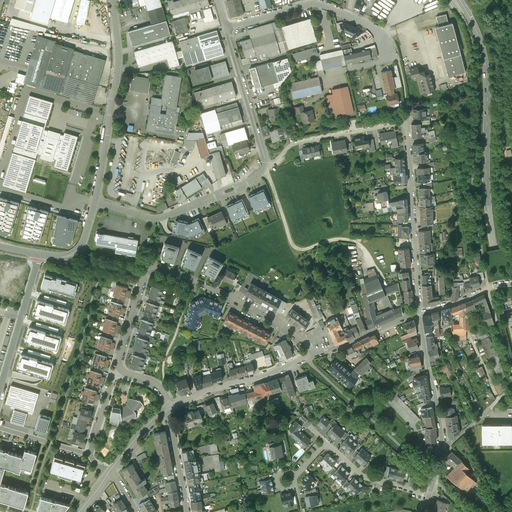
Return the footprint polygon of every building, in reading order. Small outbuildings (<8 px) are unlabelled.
[(16,0),(15,7),(32,12),(30,18),(48,23),(54,0),(16,0)] [(80,0),(75,24),(84,26),(88,0),(80,0)] [(179,0),(168,3),(171,15),(188,10),(189,13),(201,10),(200,7),(209,4),(207,0),(179,0)] [(239,0),(228,0),(226,1),(231,17),(243,14),(239,0)] [(269,0),(259,0),(262,9),(271,6),(269,0)] [(356,0),(354,6),(361,9),(364,0),(356,0)] [(160,1),(146,5),(147,10),(151,24),(166,20),(162,6),(160,1)] [(210,8),(203,10),(206,22),(214,20),(210,8)] [(452,23),(448,24),(446,14),(436,17),(438,26),(434,27),(448,77),(465,72),(452,23)] [(184,18),(173,21),(177,34),(188,31),(184,18)] [(309,18),(281,26),(288,49),(316,40),(309,18)] [(29,24),(11,19),(9,25),(20,28),(27,29),(29,24)] [(151,24),(128,31),(132,46),(170,35),(166,20),(151,24)] [(271,23),(248,30),(250,38),(255,55),(264,52),(265,57),(280,53),(284,51),(282,42),(281,36),(279,30),(279,29),(277,21),(271,23)] [(354,27),(348,24),(348,25),(345,23),(342,24),(340,24),(341,31),(346,30),(346,31),(346,32),(350,33),(351,33),(353,37),(360,33),(357,29),(354,27)] [(46,29),(29,24),(27,29),(45,33),(46,29)] [(216,30),(179,41),(186,65),(224,54),(216,30)] [(38,37),(24,83),(59,93),(64,77),(47,72),(55,44),(56,42),(54,41),(38,37)] [(250,38),(240,41),(245,58),(255,55),(250,38)] [(172,40),(134,52),(138,67),(166,58),(169,67),(180,66),(172,40)] [(350,43),(341,46),(342,50),(343,54),(352,52),(350,43)] [(55,44),(47,72),(64,77),(64,75),(97,85),(104,60),(72,50),(72,49),(55,44)] [(375,46),(368,48),(371,58),(377,57),(375,46)] [(315,47),(292,54),(296,65),(301,63),(300,60),(310,57),(310,55),(316,54),(317,53),(315,47)] [(352,52),(343,54),(345,64),(371,58),(368,48),(352,52)] [(332,57),(326,58),(324,54),(320,55),(321,60),(314,61),(316,71),(345,64),(343,54),(342,50),(331,52),(332,57)] [(225,61),(208,66),(211,79),(229,74),(225,61)] [(272,61),(249,68),(252,78),(250,79),(252,85),(253,85),(255,88),(278,81),(272,61)] [(401,86),(396,64),(394,65),(396,76),(392,77),(395,88),(401,86)] [(430,74),(425,75),(423,71),(418,72),(417,67),(409,69),(412,79),(419,77),(424,94),(434,91),(430,74)] [(391,70),(380,72),(385,90),(387,90),(393,88),(395,88),(392,77),(391,70)] [(181,77),(166,74),(162,99),(152,97),(146,130),(174,135),(175,133),(184,134),(185,126),(176,125),(178,113),(175,112),(181,77)] [(97,85),(64,75),(64,77),(59,93),(91,103),(97,85)] [(151,78),(136,76),(135,77),(131,76),(129,90),(148,93),(151,78)] [(318,76),(289,83),(292,99),(322,92),(318,76)] [(232,81),(194,92),(198,107),(236,96),(232,81)] [(332,94),(325,96),(331,118),(353,113),(347,86),(331,90),(332,94)] [(388,96),(386,96),(388,105),(398,102),(396,94),(394,94),(388,96)] [(38,158),(53,162),(52,166),(69,171),(80,136),(62,131),(61,133),(47,129),(54,103),(30,96),(3,186),(28,194),(38,158)] [(236,102),(200,113),(206,134),(243,123),(241,119),(238,107),(236,102)] [(302,106),(294,107),(296,114),(300,113),(304,112),(302,106)] [(273,108),(268,110),(270,118),(274,117),(275,120),(281,118),(279,108),(278,107),(273,108)] [(424,109),(418,110),(418,109),(416,109),(416,110),(413,110),(413,118),(421,117),(424,117),(424,116),(425,115),(425,111),(424,111),(424,109)] [(304,112),(300,113),(303,123),(314,121),(311,110),(304,112)] [(0,157),(1,158),(10,115),(6,114),(0,138),(0,157)] [(286,126),(277,128),(280,140),(287,138),(287,130),(286,126)] [(244,127),(220,134),(223,146),(234,143),(246,140),(248,139),(244,127)] [(269,131),(263,133),(264,136),(270,134),(272,142),(280,140),(277,128),(269,131)] [(433,130),(427,132),(428,135),(427,135),(428,139),(435,137),(433,130)] [(395,131),(379,134),(380,144),(387,143),(386,141),(387,141),(387,139),(391,138),(392,145),(397,143),(395,131)] [(208,149),(203,132),(188,132),(185,141),(195,141),(200,158),(209,156),(208,149)] [(364,137),(353,138),(355,146),(363,145),(363,149),(370,148),(368,140),(364,140),(364,137)] [(246,140),(234,143),(236,151),(237,151),(239,157),(246,155),(245,152),(248,151),(246,145),(247,144),(246,140)] [(345,140),(331,143),(333,153),(347,151),(345,144),(345,140)] [(180,153),(189,156),(195,141),(185,141),(180,153)] [(423,144),(412,145),(413,153),(423,153),(423,144)] [(221,145),(208,149),(209,156),(216,178),(226,175),(222,160),(225,159),(221,145)] [(317,145),(310,147),(312,156),(319,155),(318,151),(317,145)] [(310,147),(302,148),(304,155),(304,158),(312,156),(310,147)] [(176,163),(179,151),(173,150),(170,162),(176,163)] [(423,153),(413,153),(413,162),(422,161),(423,161),(423,160),(427,160),(426,153),(423,153)] [(403,157),(394,158),(395,166),(404,166),(403,157)] [(203,174),(195,178),(201,188),(203,187),(204,189),(211,185),(207,178),(206,179),(203,174)] [(195,178),(180,187),(186,197),(201,188),(195,178)] [(180,187),(176,189),(175,193),(174,193),(180,203),(185,200),(186,197),(180,187)] [(425,188),(418,189),(419,197),(429,196),(429,191),(429,188),(425,188)] [(263,191),(257,193),(254,194),(255,194),(249,197),(254,208),(258,206),(258,205),(264,203),(264,204),(268,202),(263,191)] [(380,193),(374,194),(375,198),(377,197),(377,198),(375,199),(375,201),(382,200),(388,199),(386,192),(380,193)] [(429,196),(419,197),(420,206),(430,206),(430,196),(429,196)] [(7,199),(0,197),(0,232),(7,235),(8,232),(10,233),(19,203),(7,199)] [(406,199),(399,200),(395,201),(388,203),(388,202),(382,203),(377,204),(378,209),(386,206),(393,205),(395,204),(401,203),(401,206),(407,206),(406,199)] [(246,212),(241,200),(235,203),(233,204),(227,207),(232,218),(236,216),(236,215),(242,212),(242,214),(246,212)] [(407,206),(401,206),(401,203),(395,204),(393,205),(393,208),(397,207),(397,212),(402,211),(403,213),(407,213),(407,206)] [(36,208),(28,206),(21,238),(30,240),(30,238),(39,242),(48,211),(36,208)] [(420,206),(419,206),(421,224),(433,223),(432,206),(430,206),(420,206)] [(221,211),(213,214),(214,215),(208,218),(208,217),(207,217),(208,220),(210,223),(208,224),(210,227),(211,230),(211,229),(211,228),(214,227),(216,227),(215,226),(221,223),(222,225),(226,223),(224,218),(221,211)] [(65,217),(57,215),(52,242),(56,242),(56,244),(65,246),(66,242),(71,243),(77,220),(65,217)] [(205,232),(199,218),(192,221),(192,222),(189,223),(187,223),(187,222),(179,220),(178,221),(175,220),(175,223),(174,223),(173,230),(178,232),(178,233),(190,236),(194,234),(194,235),(200,233),(201,234),(205,232)] [(401,227),(401,225),(393,225),(392,227),(398,227),(397,233),(392,233),(392,236),(401,236),(401,227)] [(138,240),(103,234),(103,233),(101,232),(101,231),(99,230),(98,230),(97,231),(96,232),(96,233),(95,240),(97,240),(96,244),(116,248),(115,253),(135,256),(138,240)] [(428,230),(418,231),(419,244),(429,243),(431,243),(430,230),(428,230)] [(179,248),(164,243),(160,256),(162,256),(161,259),(174,263),(179,248)] [(429,243),(419,244),(419,254),(430,253),(429,248),(429,243)] [(408,248),(398,249),(400,266),(410,265),(408,248)] [(201,255),(187,249),(182,261),(183,261),(182,264),(195,270),(201,255)] [(430,253),(419,254),(420,264),(434,264),(433,253),(430,253)] [(215,278),(223,264),(209,257),(201,271),(215,278)] [(374,269),(365,271),(368,278),(363,279),(364,284),(378,278),(374,269)] [(235,275),(227,270),(222,279),(225,281),(226,280),(232,284),(235,278),(234,278),(235,275)] [(408,272),(402,273),(403,291),(410,290),(409,279),(408,272)] [(428,273),(424,273),(424,275),(421,275),(421,285),(431,284),(430,277),(434,277),(434,273),(428,273)] [(52,276),(45,274),(41,287),(47,289),(47,288),(73,296),(77,283),(56,276),(56,278),(52,277),(52,276)] [(477,276),(469,277),(470,282),(471,287),(479,286),(478,280),(477,276)] [(378,278),(364,284),(366,294),(368,302),(373,301),(387,295),(393,293),(391,286),(382,289),(378,278)] [(456,279),(456,280),(453,280),(452,280),(452,287),(458,287),(458,285),(463,285),(463,282),(459,282),(459,280),(459,279),(456,279)] [(266,292),(250,283),(247,289),(245,294),(244,294),(260,302),(266,292)] [(398,283),(391,286),(393,293),(395,292),(399,290),(398,283)] [(122,286),(116,284),(114,288),(114,290),(129,294),(130,291),(126,290),(127,287),(122,286)] [(431,284),(421,285),(423,304),(425,306),(439,302),(439,296),(432,298),(431,284)] [(158,287),(151,285),(150,287),(151,287),(150,291),(161,294),(163,289),(158,287)] [(114,290),(112,289),(111,291),(109,296),(110,296),(113,297),(114,296),(119,297),(124,299),(124,296),(128,297),(129,294),(114,290)] [(410,290),(403,291),(404,303),(412,302),(412,290),(410,290)] [(161,294),(150,291),(149,295),(148,294),(147,296),(155,299),(160,300),(161,294)] [(281,300),(266,292),(260,302),(275,311),(281,300)] [(367,319),(365,320),(369,329),(374,327),(371,320),(369,310),(370,309),(368,302),(366,294),(362,294),(367,319)] [(484,294),(473,300),(474,305),(482,301),(485,307),(483,308),(485,313),(490,312),(484,294)] [(311,296),(306,298),(313,314),(318,312),(311,296)] [(203,297),(202,298),(201,297),(199,299),(198,300),(197,299),(195,300),(195,301),(194,301),(191,302),(191,303),(190,304),(189,306),(190,306),(188,310),(187,313),(187,315),(186,315),(185,318),(186,318),(185,320),(184,323),(184,324),(188,325),(187,325),(193,327),(193,326),(196,327),(197,327),(197,325),(198,326),(199,323),(198,323),(199,320),(197,320),(198,317),(199,317),(200,317),(199,317),(200,315),(198,313),(205,309),(206,311),(208,312),(208,313),(208,312),(209,312),(212,312),(211,314),(213,315),(213,316),(216,317),(216,316),(218,316),(219,315),(222,304),(222,303),(219,302),(219,303),(217,302),(215,301),(214,301),(213,301),(213,300),(210,299),(210,300),(205,298),(205,297),(203,297)] [(53,305),(37,300),(33,314),(65,323),(68,315),(66,315),(68,309),(58,306),(57,308),(53,306),(53,305)] [(281,300),(275,311),(281,314),(287,303),(281,300)] [(473,300),(466,303),(465,315),(471,313),(475,311),(474,305),(473,300)] [(117,303),(111,301),(109,305),(109,307),(124,311),(125,308),(121,307),(122,305),(117,303)] [(153,304),(146,302),(145,304),(146,305),(145,308),(156,312),(158,306),(153,304)] [(459,305),(450,309),(451,317),(454,316),(454,313),(459,311),(459,305)] [(398,307),(393,309),(392,306),(390,307),(391,309),(392,310),(392,311),(394,318),(402,315),(401,306),(398,307)] [(124,311),(109,307),(108,309),(107,313),(114,315),(119,316),(119,313),(123,314),(124,311)] [(156,312),(145,308),(144,312),(143,312),(142,314),(149,316),(155,317),(156,312)] [(208,312),(206,311),(205,309),(198,313),(200,315),(199,317),(200,317),(199,317),(198,317),(197,320),(199,320),(198,323),(199,323),(198,326),(197,325),(197,327),(196,327),(195,332),(211,336),(213,331),(216,332),(220,321),(222,316),(219,315),(218,316),(216,316),(216,317),(213,316),(213,315),(211,314),(212,312),(209,312),(208,312),(208,313),(208,312)] [(391,309),(375,316),(373,309),(370,309),(369,310),(371,320),(374,327),(394,318),(392,311),(392,310),(391,309)] [(450,309),(441,311),(443,318),(451,317),(450,309)] [(301,316),(292,310),(286,318),(291,321),(291,322),(295,324),(301,316)] [(237,315),(235,314),(234,314),(231,312),(231,313),(228,312),(223,322),(227,324),(227,325),(231,328),(232,328),(233,327),(237,329),(243,319),(240,318),(240,317),(237,316),(237,315)] [(318,312),(313,314),(316,322),(318,321),(322,319),(320,317),(318,312)] [(438,312),(431,314),(431,315),(432,323),(433,323),(434,324),(434,326),(434,327),(438,326),(437,323),(438,322),(437,319),(438,319),(438,317),(439,317),(438,312)] [(485,313),(478,316),(481,325),(485,324),(493,321),(490,312),(485,313)] [(431,315),(422,317),(425,331),(429,331),(428,324),(432,323),(431,315)] [(309,321),(301,316),(295,324),(298,327),(303,330),(309,321)] [(468,317),(465,317),(465,316),(459,316),(459,324),(460,330),(465,330),(470,329),(468,317)] [(337,329),(341,328),(337,318),(335,320),(333,317),(329,320),(331,323),(327,325),(326,325),(334,345),(347,340),(344,334),(339,336),(337,329)] [(347,329),(342,317),(337,318),(341,328),(343,331),(347,329)] [(364,327),(360,317),(355,319),(358,325),(360,329),(364,327)] [(451,317),(443,318),(444,323),(442,324),(442,328),(447,327),(447,324),(451,323),(453,323),(451,317)] [(112,320),(105,318),(104,322),(104,324),(118,329),(119,325),(116,324),(117,322),(112,320)] [(358,325),(355,319),(355,318),(350,319),(354,327),(350,329),(352,332),(354,336),(366,331),(364,327),(360,329),(358,325)] [(251,322),(249,321),(248,321),(245,320),(243,319),(237,329),(241,331),(241,333),(246,336),(247,334),(251,336),(256,326),(254,325),(254,324),(251,323),(251,322)] [(148,322),(141,320),(140,322),(141,322),(140,326),(151,329),(153,323),(148,322)] [(413,320),(404,324),(407,332),(409,331),(409,333),(413,332),(412,330),(416,329),(414,320),(413,320)] [(227,324),(223,322),(220,321),(216,332),(219,333),(221,329),(229,333),(231,328),(227,325),(227,324)] [(118,329),(104,324),(103,326),(102,330),(108,332),(113,333),(114,331),(118,332),(118,329)] [(151,329),(140,326),(139,329),(138,329),(137,331),(144,333),(150,335),(151,329)] [(259,327),(256,326),(251,336),(255,338),(255,340),(260,343),(261,341),(265,344),(271,333),(268,332),(265,330),(262,328),(262,329),(259,327)] [(315,328),(306,332),(309,337),(323,331),(321,328),(320,326),(315,328)] [(45,332),(29,327),(24,341),(57,350),(59,342),(58,342),(60,336),(50,333),(49,335),(45,333),(45,332)] [(347,329),(343,331),(344,334),(347,340),(354,336),(352,332),(350,329),(348,330),(348,329),(347,329)] [(409,333),(403,335),(402,332),(399,333),(401,339),(410,337),(417,335),(416,329),(412,330),(413,332),(409,333)] [(460,330),(453,331),(452,330),(454,335),(454,337),(456,341),(466,341),(465,330),(460,330)] [(483,330),(475,334),(479,342),(487,338),(483,330)] [(107,338),(100,336),(99,339),(99,341),(113,346),(114,343),(111,342),(112,339),(107,338)] [(434,343),(432,336),(431,336),(425,336),(428,349),(432,348),(437,347),(436,343),(434,343)] [(143,339),(135,337),(135,339),(136,339),(135,343),(146,346),(148,340),(143,339)] [(368,337),(361,340),(363,345),(364,344),(366,347),(372,344),(368,337)] [(487,338),(479,342),(484,351),(493,346),(488,337),(487,338)] [(411,340),(406,341),(406,342),(410,351),(418,348),(417,343),(418,342),(417,338),(411,340)] [(286,340),(275,345),(276,349),(275,349),(278,356),(279,355),(281,359),(284,358),(292,354),(290,351),(291,351),(290,348),(289,345),(288,346),(287,343),(286,340)] [(361,340),(352,345),(353,346),(355,350),(357,354),(358,355),(360,354),(358,350),(359,350),(358,348),(363,345),(361,340)] [(113,346),(99,341),(98,343),(97,347),(103,349),(108,351),(109,348),(112,349),(113,346)] [(484,351),(479,342),(475,344),(480,354),(484,352),(484,351)] [(146,346),(135,343),(134,347),(133,346),(132,348),(139,350),(144,352),(146,346)] [(353,346),(345,350),(348,358),(357,354),(355,350),(353,346)] [(497,355),(493,346),(484,351),(484,352),(489,360),(497,355)] [(261,350),(251,354),(253,359),(263,355),(261,350)] [(102,355),(95,353),(94,357),(93,359),(108,363),(109,360),(106,359),(107,356),(102,355)] [(225,364),(223,353),(217,354),(217,357),(217,358),(220,358),(222,364),(225,364)] [(37,359),(21,354),(16,368),(49,377),(52,369),(51,369),(52,363),(42,360),(41,362),(37,360),(37,359)] [(139,357),(132,355),(132,357),(133,357),(131,361),(143,364),(145,358),(139,357)] [(505,376),(497,355),(489,360),(499,379),(505,376)] [(366,358),(354,369),(360,374),(369,366),(368,364),(370,362),(366,358)] [(108,363),(93,359),(93,361),(92,364),(95,365),(103,368),(104,365),(107,366),(108,363)] [(251,363),(250,360),(249,359),(243,361),(244,365),(247,374),(254,372),(252,363),(251,363)] [(343,366),(336,359),(333,362),(332,362),(331,363),(331,365),(328,368),(349,387),(351,384),(352,383),(353,383),(354,382),(354,381),(359,376),(360,374),(354,369),(351,372),(346,368),(344,365),(343,366)] [(415,361),(409,362),(410,370),(421,368),(420,365),(420,362),(419,360),(415,361)] [(143,364),(131,361),(130,364),(129,364),(129,366),(136,368),(141,370),(143,364)] [(233,368),(232,362),(227,363),(231,378),(239,376),(236,368),(233,368)] [(244,365),(236,368),(239,376),(247,374),(244,365)] [(454,378),(447,365),(439,368),(440,371),(445,370),(450,380),(454,378)] [(219,367),(217,368),(216,369),(216,371),(215,372),(210,373),(211,375),(212,382),(217,381),(218,380),(220,379),(221,380),(222,380),(223,378),(223,377),(221,376),(220,372),(221,371),(221,368),(219,367)] [(96,372),(90,370),(89,374),(88,376),(103,380),(104,377),(101,376),(101,374),(96,372)] [(201,374),(192,377),(197,389),(203,387),(201,378),(201,374)] [(211,375),(207,377),(201,378),(203,387),(213,384),(212,382),(211,375)] [(292,387),(288,375),(285,376),(287,381),(286,382),(287,385),(281,387),(282,390),(292,387)] [(417,376),(416,377),(416,378),(413,379),(413,380),(414,387),(415,386),(420,384),(427,383),(426,379),(425,375),(417,376)] [(103,380),(88,376),(88,378),(87,382),(93,384),(98,385),(99,383),(102,383),(103,380)] [(285,376),(277,379),(281,387),(287,385),(286,382),(287,381),(285,376)] [(305,376),(295,379),(299,391),(309,387),(310,388),(314,387),(312,380),(308,382),(305,376)] [(359,376),(354,381),(354,382),(353,383),(352,383),(351,384),(355,388),(362,380),(359,376)] [(185,378),(176,382),(181,395),(190,391),(187,384),(185,378)] [(277,379),(268,382),(271,392),(282,389),(281,387),(277,379)] [(383,379),(378,384),(382,388),(387,382),(383,379)] [(264,383),(253,386),(255,392),(257,401),(259,405),(261,404),(260,403),(262,402),(260,395),(269,393),(267,387),(265,387),(264,383)] [(427,383),(420,384),(415,386),(416,388),(420,387),(420,392),(421,393),(429,391),(427,383)] [(501,383),(494,386),(499,394),(504,390),(501,383)] [(39,393),(11,385),(5,403),(33,412),(39,393)] [(91,389),(85,387),(84,391),(83,393),(98,398),(99,394),(96,393),(96,391),(91,389)] [(292,387),(282,390),(284,393),(287,392),(289,395),(295,393),(292,387)] [(449,388),(444,389),(444,387),(439,388),(441,398),(446,397),(446,396),(451,395),(449,387),(449,388)] [(238,388),(230,389),(231,395),(229,396),(232,406),(241,404),(246,402),(244,394),(239,395),(238,390),(238,388)] [(400,399),(391,390),(388,394),(397,403),(400,399)] [(55,402),(57,393),(52,391),(49,400),(55,402)] [(421,393),(418,393),(419,398),(423,397),(424,402),(430,400),(428,392),(429,392),(429,391),(421,393)] [(255,392),(245,394),(246,400),(252,399),(252,402),(257,401),(255,392)] [(98,398),(83,393),(83,395),(81,399),(88,401),(93,402),(94,400),(97,401),(98,398)] [(219,398),(221,404),(223,412),(233,409),(232,406),(229,396),(219,398)] [(278,398),(275,399),(273,396),(272,396),(273,399),(270,400),(272,408),(276,407),(277,410),(278,409),(281,409),(278,398)] [(126,406),(125,407),(124,407),(123,408),(123,409),(121,410),(120,410),(120,408),(112,407),(110,417),(109,424),(117,426),(117,428),(119,420),(121,420),(121,422),(136,416),(136,419),(135,420),(135,421),(136,419),(135,412),(142,404),(144,407),(140,400),(129,398),(129,399),(128,401),(128,403),(127,403),(127,405),(126,405),(126,406)] [(402,401),(400,399),(397,403),(416,423),(419,419),(402,401)] [(212,403),(205,405),(208,414),(216,411),(212,403)] [(89,408),(82,406),(80,410),(79,410),(77,417),(78,417),(76,424),(80,425),(81,422),(87,424),(88,420),(89,421),(92,411),(88,410),(89,408)] [(424,416),(433,415),(432,407),(421,409),(422,416),(424,416)] [(27,412),(14,408),(10,421),(24,424),(27,412)] [(198,410),(193,412),(192,411),(187,413),(188,414),(184,416),(185,418),(184,419),(186,422),(188,425),(190,424),(191,427),(197,425),(196,422),(202,420),(200,414),(199,410),(198,410)] [(51,417),(39,414),(35,429),(36,430),(36,431),(40,432),(40,431),(46,433),(51,417)] [(424,416),(421,417),(422,421),(423,422),(425,422),(426,426),(427,428),(435,426),(433,415),(424,416)] [(456,415),(444,417),(448,438),(455,437),(454,434),(459,433),(456,415)] [(329,421),(323,416),(317,423),(322,429),(328,423),(329,421)] [(302,427),(296,421),(290,427),(292,436),(296,440),(302,433),(299,430),(302,427)] [(80,425),(76,424),(74,431),(73,430),(71,437),(72,438),(71,442),(78,444),(78,442),(82,444),(85,434),(84,433),(85,430),(79,428),(80,425)] [(332,427),(327,432),(330,435),(330,436),(331,437),(340,428),(335,424),(332,427)] [(482,425),(482,443),(488,443),(488,441),(490,441),(490,443),(503,442),(503,441),(504,441),(504,442),(511,442),(510,425),(502,425),(502,426),(497,426),(497,425),(494,425),(494,426),(490,426),(490,425),(482,425)] [(427,428),(425,428),(425,442),(435,442),(435,426),(427,428)] [(340,428),(331,437),(332,438),(333,437),(336,441),(340,436),(344,432),(340,428)] [(173,471),(165,431),(153,433),(161,473),(167,472),(173,471)] [(296,440),(295,441),(303,447),(303,448),(307,443),(310,440),(302,433),(296,440)] [(345,440),(340,445),(341,446),(343,448),(344,448),(345,449),(353,440),(348,436),(345,440)] [(353,440),(345,449),(346,450),(345,450),(348,452),(349,453),(354,448),(357,444),(353,440)] [(218,452),(217,443),(209,444),(210,453),(218,452)] [(281,444),(269,446),(271,458),(283,455),(281,444)] [(193,448),(182,450),(184,460),(194,458),(193,448)] [(358,452),(354,457),(357,460),(356,460),(358,461),(366,452),(362,448),(358,452)] [(0,500),(24,507),(28,492),(18,489),(18,488),(16,488),(15,488),(15,487),(13,487),(12,487),(12,486),(10,486),(9,486),(8,486),(8,485),(5,484),(5,485),(0,483),(5,467),(14,470),(20,472),(21,467),(31,470),(36,452),(25,449),(23,456),(19,455),(20,454),(17,453),(17,454),(15,453),(13,452),(13,453),(11,452),(12,452),(9,451),(9,452),(8,451),(5,450),(0,449),(0,500)] [(461,461),(451,451),(445,458),(454,468),(455,468),(461,461)] [(144,452),(136,457),(139,462),(147,458),(144,452)] [(366,452),(358,461),(359,462),(362,465),(367,460),(370,456),(366,452)] [(323,458),(319,462),(324,466),(332,457),(331,456),(327,453),(323,458)] [(218,454),(212,455),(215,472),(221,470),(218,454)] [(62,458),(54,456),(50,470),(58,473),(58,475),(71,479),(72,477),(81,479),(85,465),(77,462),(76,465),(73,464),(74,462),(65,459),(64,461),(62,461),(62,458)] [(332,457),(324,466),(328,470),(332,466),(336,461),(333,458),(332,457)] [(194,458),(184,460),(187,477),(186,477),(187,477),(199,474),(198,471),(196,458),(194,458)] [(461,461),(455,468),(454,468),(446,476),(454,483),(455,483),(462,489),(471,478),(464,471),(468,468),(461,461)] [(141,480),(132,464),(122,470),(137,497),(148,492),(143,483),(146,481),(145,478),(141,480)] [(342,466),(341,465),(336,470),(332,474),(337,478),(345,469),(344,468),(342,466)] [(396,469),(387,466),(385,472),(384,476),(393,478),(396,469)] [(345,469),(337,478),(341,482),(345,478),(349,473),(348,472),(346,470),(345,469)] [(405,471),(396,469),(393,478),(402,481),(405,471)] [(199,474),(187,477),(188,484),(199,482),(207,481),(206,473),(199,474)] [(312,478),(308,474),(302,481),(312,483),(314,480),(315,480),(312,478)] [(349,483),(346,486),(350,490),(358,482),(357,481),(357,480),(355,478),(355,479),(354,478),(349,483)] [(265,480),(259,482),(260,488),(272,485),(272,484),(271,481),(271,479),(269,480),(265,480)] [(168,483),(165,484),(166,488),(167,491),(176,489),(175,481),(168,483)] [(312,483),(302,481),(304,489),(312,488),(312,483)] [(199,482),(188,484),(189,491),(199,490),(200,490),(199,482)] [(359,483),(358,482),(350,490),(354,495),(359,490),(367,492),(368,487),(363,486),(361,485),(362,484),(360,482),(359,483)] [(272,485),(260,488),(261,493),(267,492),(273,491),(273,489),(273,486),(272,486),(272,485)] [(199,490),(189,491),(191,500),(200,499),(206,498),(210,497),(209,495),(209,494),(200,497),(199,490)] [(177,491),(168,493),(168,497),(166,497),(162,498),(163,501),(178,498),(177,491)] [(290,492),(281,495),(282,503),(287,502),(288,505),(293,504),(291,496),(290,492)] [(310,496),(305,497),(306,505),(310,504),(311,505),(314,505),(314,504),(318,503),(316,494),(310,496)] [(57,501),(41,497),(37,511),(40,511),(62,511),(69,504),(57,501)] [(178,498),(163,501),(163,504),(167,503),(170,502),(171,508),(175,507),(175,506),(179,505),(178,498)] [(200,499),(191,500),(191,508),(201,507),(200,502),(207,500),(206,498),(200,499)] [(156,511),(149,499),(139,506),(142,511),(156,511)] [(446,511),(449,503),(436,500),(434,509),(433,510),(431,511),(442,511),(443,511),(442,511),(446,511)] [(122,501),(114,505),(116,509),(122,505),(124,505),(122,501)]
